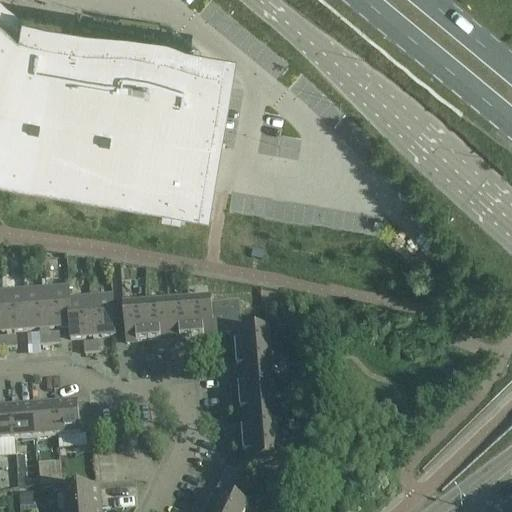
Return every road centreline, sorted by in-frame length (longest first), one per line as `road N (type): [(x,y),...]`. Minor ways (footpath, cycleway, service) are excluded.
road 1 (tertiary): [(256,0),(511,222)]
road 2 (residential): [(156,511),(187,427),(184,387),(105,396),(60,371),(0,373)]
road 3 (primary): [(357,0),(511,128)]
